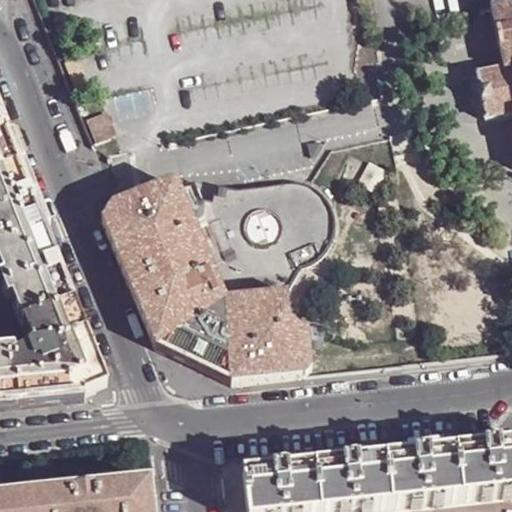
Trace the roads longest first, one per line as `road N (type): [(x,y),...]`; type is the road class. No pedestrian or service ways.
road 1 (residential): [(176,424),(511,387)]
road 2 (tertiary): [(62,190),(145,394),(176,424)]
road 3 (residential): [(0,441),(176,424)]
road 4 (tertiary): [(62,190),(0,32)]
